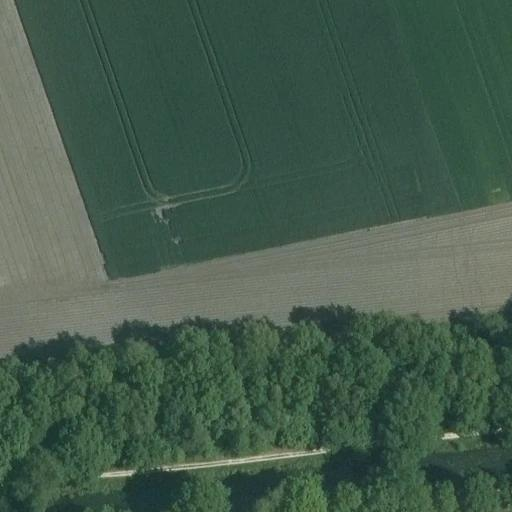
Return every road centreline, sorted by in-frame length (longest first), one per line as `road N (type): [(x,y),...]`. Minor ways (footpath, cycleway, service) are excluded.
road 1 (track): [(0,487),(511,431)]
road 2 (track): [(511,491),(328,511)]
